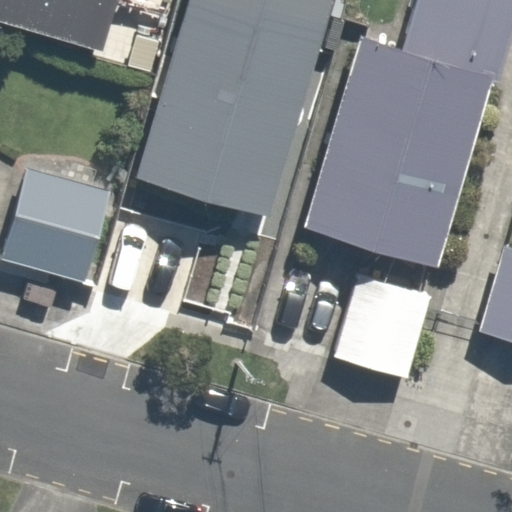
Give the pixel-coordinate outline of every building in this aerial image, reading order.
[(0,0),(0,25),(106,56),(122,0),(0,0)] [(327,25),(229,0),(180,0),(137,169),(280,206),(327,25)] [(509,0),(416,0),(405,54),(353,43),(312,226),(452,258),(509,0)] [(120,192),(26,166),(2,251),(97,277),(120,192)] [(511,242),(509,242),(483,328),(511,336),(511,242)] [(431,288),(353,269),(331,355),(410,374),(431,288)]
